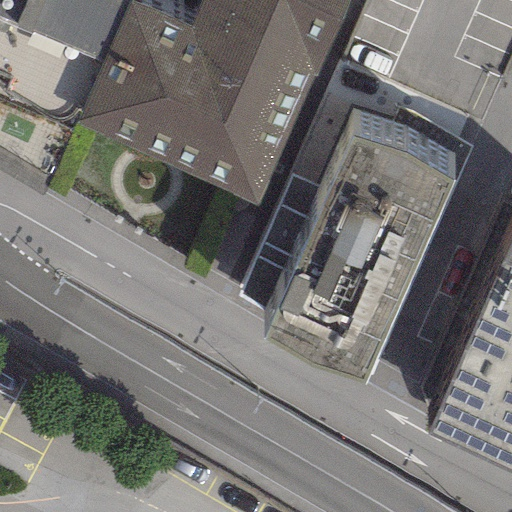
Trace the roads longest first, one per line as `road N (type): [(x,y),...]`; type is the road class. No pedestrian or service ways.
road 1 (residential): [(0,278),(387,511)]
road 2 (residential): [(0,206),(365,423)]
road 3 (residential): [(365,423),(511,101)]
road 4 (residential): [(365,423),(511,493)]
